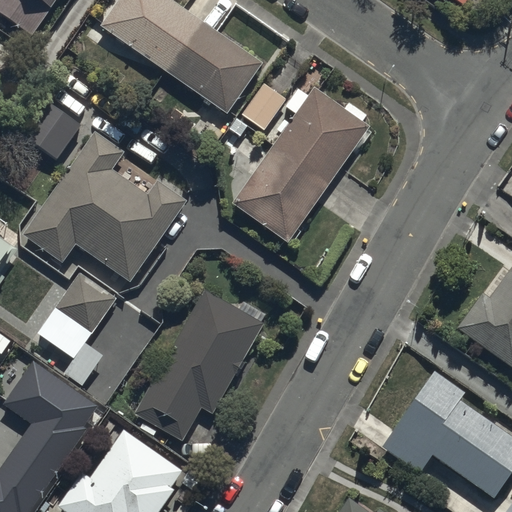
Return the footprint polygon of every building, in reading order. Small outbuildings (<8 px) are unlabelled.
[(0,0),(0,16),(34,38),(60,0),(0,0)] [(167,0),(120,0),(101,29),(228,117),(264,67),(167,0)] [(265,85),(241,119),(265,133),(288,101),(265,85)] [(230,205),(288,246),(372,130),(313,89),(230,205)] [(81,125),(47,101),(23,136),(57,159),(81,125)] [(96,135),(24,238),(63,265),(75,248),(131,287),(191,201),(96,135)] [(0,240),(0,280),(19,255),(0,240)] [(511,274),(510,274),(488,305),(480,299),(456,333),(511,373),(511,274)] [(37,339),(73,364),(118,302),(81,276),(37,339)] [(206,292),(135,419),(181,445),(201,409),(216,418),(268,326),(206,292)] [(136,343),(160,310),(145,300),(121,332),(136,343)] [(0,511),(29,511),(101,412),(35,365),(5,407),(33,427),(0,474),(0,511)] [(419,479),(431,462),(495,505),(511,479),(511,444),(460,408),(465,400),(433,378),(381,454),(419,479)] [(117,431),(58,511),(158,511),(183,479),(117,431)]
